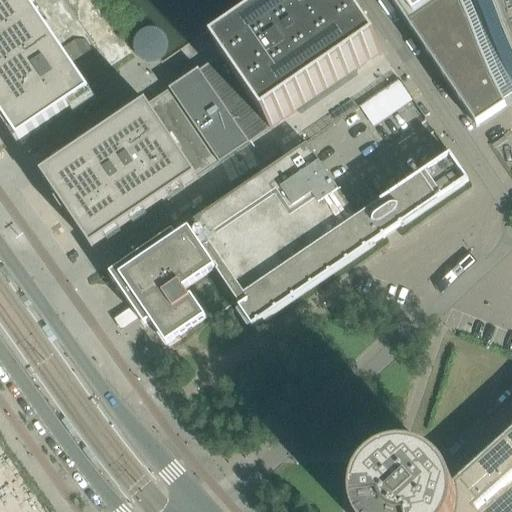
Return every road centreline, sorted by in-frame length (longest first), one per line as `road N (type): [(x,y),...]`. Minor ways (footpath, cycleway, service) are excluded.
road 1 (tertiary): [(209,509),(100,384),(0,245)]
road 2 (tertiary): [(0,348),(120,511)]
